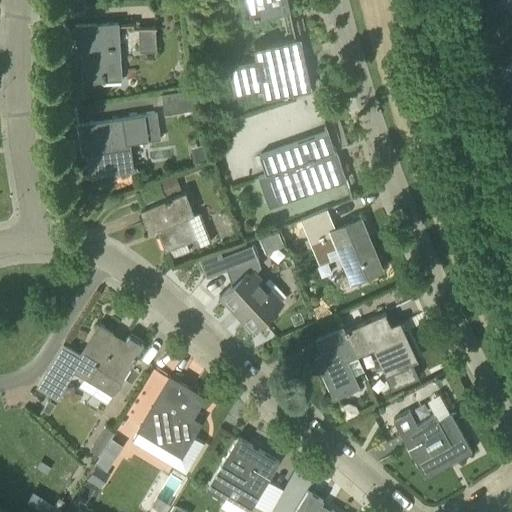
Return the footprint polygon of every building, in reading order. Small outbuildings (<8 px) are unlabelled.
[(177,10),(176,0),(167,0),(163,0),(164,12),(177,10)] [(246,0),(251,19),(290,10),(287,0),(246,0)] [(81,42),(83,82),(122,79),(119,23),(75,25),(76,42),(81,42)] [(155,26),(138,26),(140,52),(157,52),(155,26)] [(302,68),(296,38),(253,47),(256,58),(228,64),(235,94),(262,88),(264,99),(311,89),(306,67),(302,68)] [(161,94),(164,114),(196,109),(193,89),(161,94)] [(161,140),(157,114),(79,125),(82,143),(86,142),(90,176),(134,169),(132,153),(131,144),(161,140)] [(264,175),(253,179),(266,209),(346,180),(336,150),(335,150),(328,131),(255,156),(264,175)] [(200,213),(195,215),(186,191),(184,192),(178,178),(139,193),(144,207),(140,208),(149,231),(157,229),(165,251),(197,238),(200,246),(212,241),(200,213)] [(350,282),(382,269),(360,218),(334,229),(335,231),(310,241),(320,264),(331,259),(328,251),(338,247),(350,282)] [(255,271),(261,266),(257,256),(226,269),(233,285),(220,296),(231,308),(234,306),(255,328),(283,301),(255,271)] [(385,312),(345,330),(357,356),(373,348),(384,374),(416,360),(399,322),(392,326),(385,312)] [(99,326),(81,355),(63,345),(39,385),(57,396),(73,369),(113,393),(143,344),(128,335),(124,341),(99,326)] [(349,359),(357,356),(345,330),(318,342),(328,363),(321,366),(334,397),(361,385),(349,359)] [(169,374),(138,431),(180,456),(200,423),(191,418),(203,397),(169,374)] [(450,411),(438,418),(435,413),(417,423),(410,410),(393,419),(424,476),(472,450),(450,411)] [(237,436),(206,489),(224,500),(226,497),(250,511),(279,461),(237,436)] [(112,437),(95,462),(107,470),(123,445),(112,437)] [(107,471),(96,464),(87,478),(98,485),(107,471)] [(335,511),(320,503),(323,499),(308,490),(294,511),(335,511)] [(56,511),(65,501),(57,495),(47,508),(53,511),(56,511)] [(169,511),(188,511),(175,503),(169,511)]
